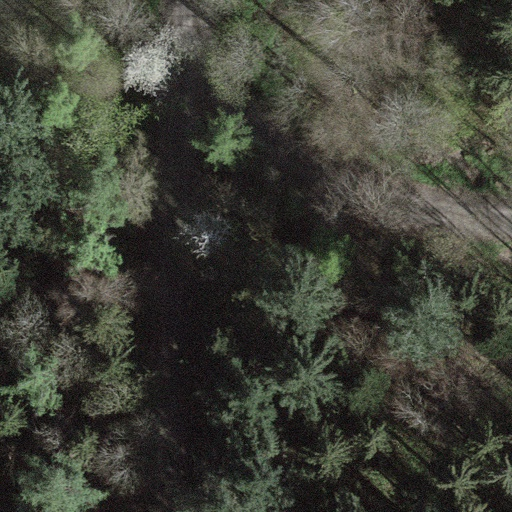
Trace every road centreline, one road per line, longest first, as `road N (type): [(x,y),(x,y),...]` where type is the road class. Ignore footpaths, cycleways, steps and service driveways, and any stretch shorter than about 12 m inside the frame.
road 1 (track): [(183,95),(171,511)]
road 2 (track): [(183,95),(314,176),(393,207),(511,223)]
